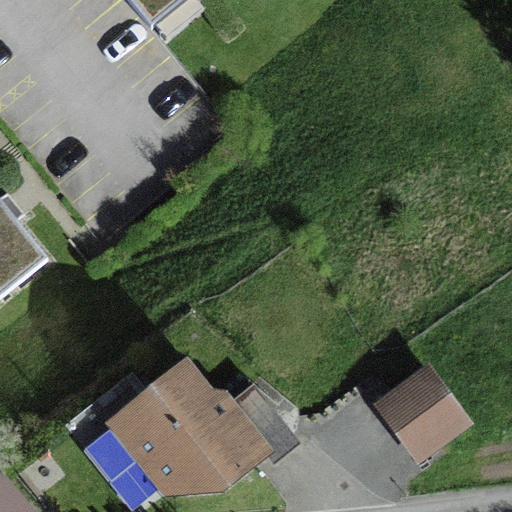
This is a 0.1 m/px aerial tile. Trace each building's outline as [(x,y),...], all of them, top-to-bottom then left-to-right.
[(186,0),(128,0),(151,28),(186,0)] [(0,297),(46,261),(0,204),(0,297)] [(199,401),(175,367),(96,432),(150,506),(212,500),(262,465),(215,400),(199,401)] [(471,441),(428,385),(375,425),(418,481),(471,441)] [(0,511),(19,511),(0,489),(0,511)]
